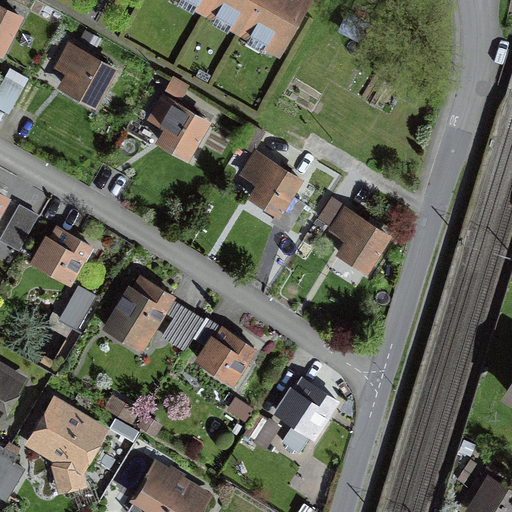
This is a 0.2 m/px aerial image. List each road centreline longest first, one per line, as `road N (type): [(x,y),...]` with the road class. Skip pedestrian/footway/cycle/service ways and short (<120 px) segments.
road 1 (residential): [(379,382),(0,151)]
road 2 (residential): [(466,0),(474,47),(379,382)]
road 3 (residential): [(379,382),(340,511)]
